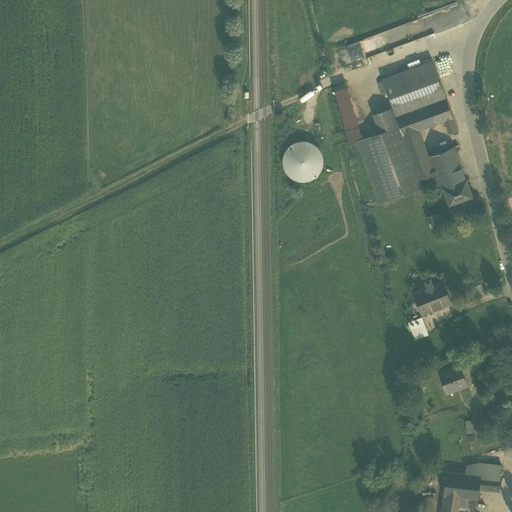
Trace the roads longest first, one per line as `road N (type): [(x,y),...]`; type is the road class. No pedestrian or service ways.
road 1 (track): [(478,28),(264,111),(0,245)]
road 2 (residential): [(511,280),(469,101),(472,40),(498,0)]
road 3 (track): [(244,0),(238,107),(245,120)]
